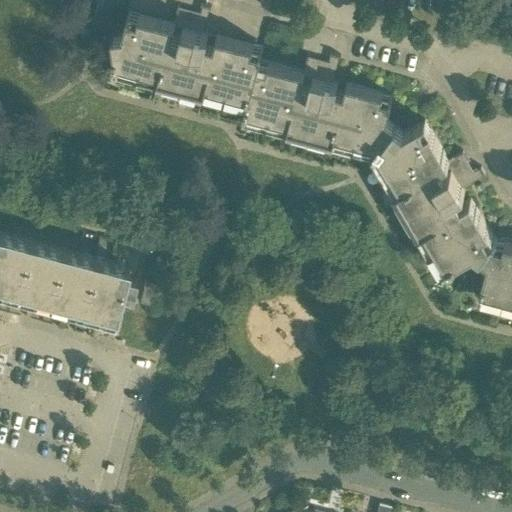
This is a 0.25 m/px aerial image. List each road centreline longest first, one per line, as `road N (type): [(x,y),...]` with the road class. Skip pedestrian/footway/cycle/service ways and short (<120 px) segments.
road 1 (residential): [(502,511),(335,462),(313,462),(217,511)]
road 2 (residential): [(483,132),(431,43),(329,17),(333,0)]
